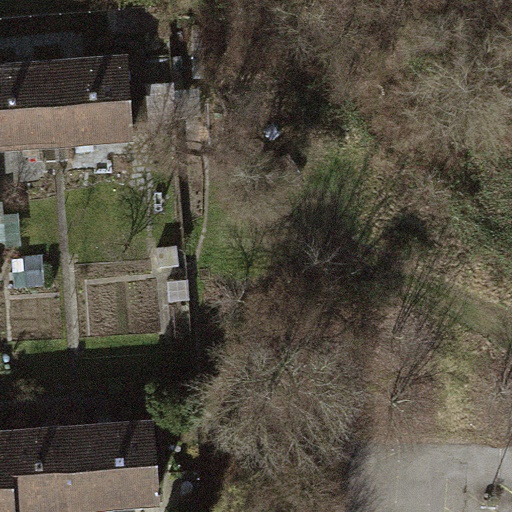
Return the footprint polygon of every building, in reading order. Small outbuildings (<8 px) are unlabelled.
[(140,140),(134,51),(57,56),(63,146),(140,140)] [(0,149),(63,146),(57,56),(0,60),(0,149)] [(0,202),(0,243),(23,243),(22,215),(7,216),(6,202),(0,202)] [(160,256),(161,276),(177,275),(176,255),(160,256)] [(47,259),(16,260),(17,290),(47,289),(47,259)] [(167,506),(161,417),(84,422),(90,511),(167,506)] [(83,511),(90,511),(84,422),(6,428),(7,440),(12,511),(83,511)] [(12,511),(7,440),(0,440),(0,511),(12,511)]
